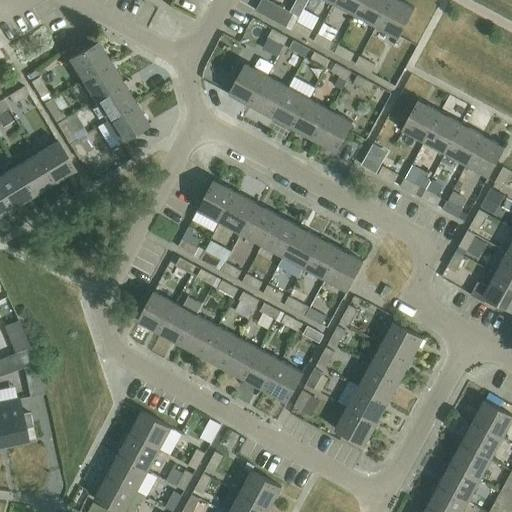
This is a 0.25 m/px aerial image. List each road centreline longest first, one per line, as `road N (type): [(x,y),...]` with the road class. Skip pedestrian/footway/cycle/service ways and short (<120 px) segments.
road 1 (residential): [(379,498),(114,354),(103,295),(194,124)]
road 2 (residential): [(469,338),(416,305),(430,256),(424,246),(194,124)]
road 3 (residential): [(469,338),(379,498)]
road 4 (residential): [(187,57),(70,0)]
